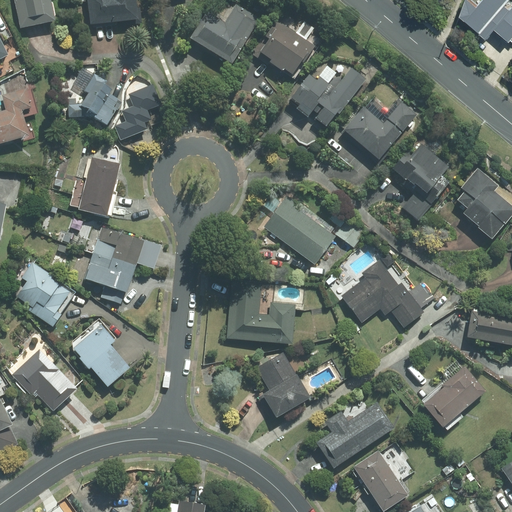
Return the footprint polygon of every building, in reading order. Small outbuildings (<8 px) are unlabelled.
[(48,0),(12,0),(18,29),(53,22),(48,0)] [(84,0),(87,25),(136,20),(133,0),(84,0)] [(489,26),(504,39),(511,29),(511,0),(474,0),(473,1),(471,0),(459,0),(455,13),(480,35),(489,26)] [(188,39),(229,64),(257,19),(233,4),(221,22),(205,11),(188,39)] [(313,46),(274,20),(263,37),(262,36),(249,54),(259,61),(261,58),(288,77),(299,61),(301,63),(313,46)] [(0,60),(10,56),(0,35),(0,60)] [(336,114),(364,80),(350,69),(327,97),(322,92),(328,85),(318,77),(315,81),(307,74),(287,99),(296,106),(293,110),(304,118),(310,111),(314,114),(311,117),(323,127),(335,113),(336,114)] [(80,105),(67,106),(67,118),(88,117),(104,126),(114,111),(110,109),(115,101),(107,96),(109,92),(102,89),(106,82),(93,74),(82,91),(86,94),(80,105)] [(114,125),(119,139),(145,129),(141,120),(150,117),(148,109),(162,104),(154,85),(128,95),(132,105),(120,110),(124,122),(114,125)] [(0,144),(27,137),(20,112),(31,109),(25,89),(0,96),(4,111),(0,111),(0,144)] [(362,107),(341,131),(376,160),(415,114),(400,102),(382,124),(362,107)] [(448,167),(420,144),(412,154),(406,150),(391,168),(405,180),(401,184),(412,194),(400,208),(416,221),(448,182),(440,176),(448,167)] [(77,211),(104,218),(118,165),(91,158),(77,211)] [(497,186),(476,169),(459,189),(462,191),(454,201),(464,209),(459,216),(489,241),(511,213),(511,208),(493,192),(497,186)] [(273,213),(263,227),(313,264),(333,237),(274,193),(264,206),(273,213)] [(142,243),(100,229),(92,254),(133,268),(142,243)] [(380,258),(386,267),(395,261),(389,252),(380,258)] [(133,268),(92,254),(83,279),(124,293),(133,268)] [(79,292),(28,257),(15,275),(12,298),(22,311),(58,336),(73,314),(67,310),(79,292)] [(365,278),(340,297),(360,323),(379,308),(384,315),(390,310),(402,327),(422,312),(420,309),(433,298),(421,282),(407,293),(400,283),(397,285),(379,261),(361,274),(365,278)] [(231,281),(225,339),(290,345),(294,305),(270,303),(269,316),(258,315),(261,283),(231,281)] [(511,317),(469,310),(464,338),(511,345),(511,317)] [(97,319),(71,342),(71,349),(104,388),(126,369),(106,345),(114,339),(97,319)] [(75,390),(37,349),(10,374),(30,396),(33,393),(51,412),(75,390)] [(308,399),(281,352),(255,367),(268,390),(257,396),(270,420),(308,399)] [(420,406),(440,429),(483,392),(462,367),(439,386),(441,389),(420,406)] [(313,443),(330,469),(392,429),(375,403),(346,422),(339,412),(323,422),(330,432),(313,443)] [(0,452),(18,445),(0,404),(0,452)] [(377,451),(351,468),(379,511),(381,511),(406,496),(377,451)] [(511,461),(500,469),(511,488),(511,461)] [(201,511),(203,506),(177,502),(175,511),(201,511)]
